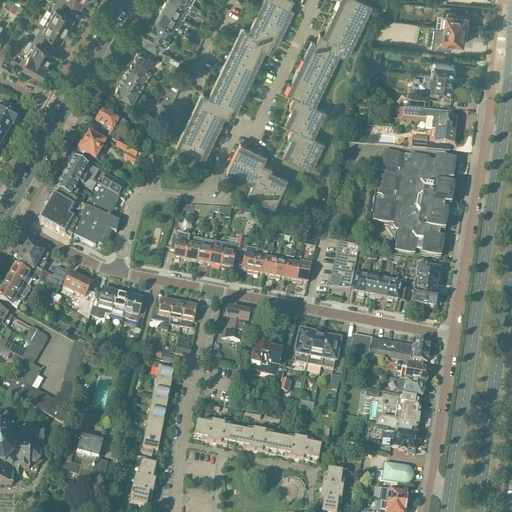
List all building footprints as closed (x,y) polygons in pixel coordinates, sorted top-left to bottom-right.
[(9,10),(15,1),(13,0),(8,0),(4,6),(9,10)] [(63,11),(66,6),(56,0),(55,0),(53,5),(53,6),(50,11),(52,12),(49,19),(68,30),(72,24),(70,23),(73,17),(63,11)] [(193,17),(196,12),(185,6),(175,0),(165,0),(162,7),(178,17),(183,19),(186,14),(188,13),(193,17)] [(193,0),(175,0),(185,6),(196,12),(198,8),(191,4),(193,0)] [(265,0),(250,32),(249,34),(242,31),(209,98),(208,100),(201,97),(178,146),(201,158),(221,115),(228,118),(232,109),(233,109),(262,49),(268,52),(272,42),(273,43),(290,8),(289,7),(292,0),(265,0)] [(346,54),(370,3),(363,0),(343,0),(326,36),(319,33),(315,42),(314,41),(289,94),(294,96),(289,105),(296,108),(287,125),(292,127),(287,136),(294,139),(285,157),(309,168),(320,145),(309,139),(322,113),(311,108),(339,51),(346,54)] [(14,13),(17,9),(21,12),(24,7),(15,1),(9,10),(14,13)] [(172,28),(178,17),(162,7),(155,19),(172,28)] [(437,25),(446,26),(446,28),(466,31),(469,16),(457,14),(457,12),(448,11),(448,15),(438,14),(437,25)] [(61,40),(64,34),(65,35),(68,30),(49,19),(45,25),(43,24),(40,29),(40,28),(36,35),(46,40),(50,34),(61,40)] [(155,19),(149,30),(166,40),(169,33),(175,36),(177,32),(172,28),(155,19)] [(450,49),(450,44),(452,44),(453,42),(464,44),(466,31),(446,28),(446,26),(437,25),(436,25),(433,46),(450,49)] [(180,28),(177,32),(184,36),(191,40),(194,35),(187,31),(186,32),(180,28)] [(166,40),(149,30),(142,42),(159,52),(166,40)] [(43,46),(46,40),(36,35),(33,40),(28,38),(21,49),(29,53),(47,64),(54,52),(43,46)] [(200,44),(191,40),(188,45),(196,50),(200,44)] [(13,45),(7,41),(1,51),(7,55),(13,45)] [(141,49),(140,49),(137,50),(132,59),(151,69),(154,65),(158,57),(149,52),(148,54),(141,50),(141,49)] [(39,77),(47,64),(29,53),(26,59),(23,57),(20,63),(34,71),(33,73),(39,77)] [(132,59),(126,69),(145,80),(151,69),(151,70),(151,69),(132,59)] [(181,60),(180,62),(178,66),(187,71),(189,65),(181,60)] [(432,71),(431,75),(452,78),(452,75),(453,75),(454,72),(455,72),(456,68),(454,67),(455,65),(436,62),(435,71),(432,71)] [(139,91),(145,80),(126,69),(120,80),(139,91)] [(451,82),(452,78),(431,75),(425,74),(424,79),(420,82),(420,87),(422,90),(432,91),(432,89),(451,92),(451,91),(452,89),(453,85),(452,83),(452,82),(451,82)] [(139,91),(120,80),(114,91),(132,101),(139,91)] [(180,86),(173,82),(170,88),(166,85),(162,91),(174,98),(180,86)] [(169,108),(174,98),(162,91),(159,96),(162,98),(159,102),(169,108)] [(169,108),(159,102),(153,113),(163,120),(169,108)] [(424,110),(425,103),(409,102),(408,109),(424,110)] [(0,119),(14,127),(20,116),(9,110),(10,108),(3,104),(3,105),(0,103),(0,119)] [(425,130),(436,131),(455,133),(455,127),(458,127),(458,121),(440,119),(440,113),(402,109),(401,116),(426,118),(425,130)] [(103,110),(99,117),(97,117),(96,120),(96,122),(96,123),(111,132),(107,138),(115,143),(126,124),(103,110)] [(10,134),(14,127),(0,119),(0,133),(6,137),(8,133),(10,134)] [(454,140),(455,133),(436,131),(435,145),(456,147),(456,140),(454,140)] [(78,148),(80,150),(79,152),(95,161),(105,144),(89,134),(83,144),(81,143),(78,148)] [(116,148),(127,154),(136,159),(139,153),(120,142),(116,148)] [(412,142),(411,150),(426,151),(427,143),(412,142)] [(356,151),(357,144),(348,143),(347,149),(356,151)] [(265,159),(238,145),(227,169),(256,183),(251,193),(275,205),(277,200),(281,194),(286,182),(269,174),(272,168),(263,163),(265,159)] [(395,253),(440,260),(447,214),(442,213),(443,207),(451,208),(454,188),(446,187),(447,180),(452,181),(455,161),(436,158),(435,164),(428,163),(429,159),(409,156),(408,162),(402,161),(403,156),(384,153),(380,173),(385,173),(385,178),(380,177),(373,223),(392,226),(393,220),(399,221),(403,228),(402,234),(398,233),(395,253)] [(142,163),(136,159),(127,154),(123,161),(139,170),(142,163)] [(69,170),(93,183),(99,172),(88,166),(88,167),(75,160),(69,170)] [(63,180),(77,188),(79,184),(93,192),(96,185),(93,183),(69,170),(63,180)] [(100,187),(101,188),(119,198),(125,187),(106,176),(100,187)] [(77,188),(63,180),(57,191),(76,202),(84,206),(88,199),(75,192),(77,188)] [(116,234),(124,201),(119,198),(101,188),(89,209),(87,208),(79,224),(73,237),(95,248),(97,245),(99,246),(98,248),(99,250),(102,251),(104,251),(105,249),(106,249),(113,233),(116,234)] [(57,191),(54,197),(49,206),(47,205),(44,210),(46,211),(39,223),(65,237),(72,240),(73,237),(79,224),(87,208),(84,206),(76,202),(57,191)] [(289,198),(281,194),(277,200),(286,204),(289,198)] [(174,216),(181,217),(184,208),(176,207),(174,216)] [(205,219),(207,207),(195,207),(194,213),(199,214),(199,218),(205,219)] [(218,215),(219,208),(207,207),(205,219),(211,220),(212,214),(218,215)] [(232,209),(231,209),(219,208),(218,215),(223,216),(223,218),(229,219),(232,209)] [(179,262),(179,261),(185,262),(190,238),(173,235),(170,251),(174,252),(173,259),(174,260),(174,261),(179,262)] [(237,247),(225,245),(220,268),(233,271),(236,251),(243,252),(245,240),(244,240),(244,238),(240,237),(240,239),(238,239),(237,247)] [(197,264),(201,240),(190,238),(185,262),(197,264)] [(303,245),(315,248),(317,242),(305,239),(303,245)] [(197,264),(208,266),(213,242),(201,240),(197,264)] [(252,276),(252,274),(255,257),(257,251),(246,249),(247,244),(249,244),(249,241),(245,240),(243,252),(245,252),(241,272),(247,273),(247,275),(252,276)] [(225,245),(213,242),(208,266),(220,268),(225,245)] [(351,287),(358,251),(359,247),(339,243),(333,276),(334,276),(334,277),(333,277),(332,277),(331,278),(331,279),(331,280),(330,281),(330,283),(330,284),(331,285),(331,286),(332,287),(333,287),(334,288),(335,288),(337,288),(338,287),(339,286),(340,286),(341,285),(341,284),(346,285),(351,287)] [(48,283),(48,282),(61,288),(68,275),(55,268),(51,277),(42,272),(46,265),(45,265),(49,257),(27,244),(17,262),(26,267),(24,269),(48,283)] [(252,274),(252,276),(258,277),(258,275),(263,276),(267,259),(268,254),(264,253),(262,253),(261,258),(255,257),(252,274)] [(263,276),(271,278),(270,279),(274,280),(277,261),(267,259),(263,276)] [(288,263),(277,261),(274,280),(279,281),(280,280),(285,281),(288,263)] [(437,284),(437,283),(438,283),(439,282),(440,282),(440,281),(440,280),(440,279),(440,278),(439,277),(438,277),(439,272),(428,270),(429,264),(418,262),(416,280),(437,284)] [(285,281),(290,282),(290,283),(296,284),(299,266),(288,263),(285,281)] [(15,266),(13,270),(11,270),(9,274),(9,276),(24,285),(28,279),(32,281),(35,281),(37,278),(15,266)] [(299,266),(296,284),(301,285),(302,284),(307,285),(311,268),(299,266)] [(362,274),(356,273),(352,293),(358,294),(358,296),(363,297),(363,295),(367,278),(362,277),(362,274)] [(63,289),(74,294),(81,280),(70,274),(63,289)] [(367,275),(367,278),(363,295),(369,297),(369,298),(375,299),(378,280),(373,279),(374,276),(367,275)] [(31,288),(24,285),(9,276),(6,281),(6,280),(3,282),(3,283),(3,286),(3,287),(18,296),(22,289),(26,292),(29,291),(31,288)] [(387,300),(390,282),(391,279),(384,278),(384,281),(378,280),(375,299),(381,300),(381,299),(387,300)] [(96,295),(89,293),(93,285),(82,280),(81,280),(74,294),(85,300),(83,304),(84,305),(79,316),(89,321),(89,318),(95,298),(94,298),(96,295)] [(395,283),(390,282),(387,300),(387,301),(392,302),(392,301),(398,302),(401,284),(401,282),(395,280),(395,283)] [(437,284),(416,280),(415,286),(417,287),(416,293),(437,296),(438,290),(436,289),(437,284)] [(24,299),(18,296),(3,287),(0,291),(0,300),(16,310),(20,303),(23,302),(24,299)] [(112,311),(117,294),(103,290),(100,300),(95,298),(89,318),(104,322),(106,315),(111,316),(111,315),(112,311)] [(402,290),(400,302),(406,304),(408,291),(402,290)] [(435,309),(435,306),(436,306),(437,305),(438,305),(438,304),(439,304),(439,303),(439,302),(438,301),(438,300),(437,299),(436,299),(437,296),(416,293),(414,292),(413,299),(415,299),(414,308),(423,309),(423,307),(435,309)] [(117,294),(112,311),(111,315),(123,319),(129,297),(117,294)] [(135,330),(141,331),(146,312),(141,310),(143,301),(129,297),(123,319),(127,320),(127,321),(137,324),(135,330)] [(163,300),(162,302),(161,302),(159,310),(154,309),(151,322),(163,324),(161,331),(167,333),(168,326),(168,325),(173,304),(167,303),(168,301),(163,300)] [(185,306),(173,304),(168,325),(168,326),(180,329),(185,306)] [(191,330),(191,331),(192,325),(193,325),(196,308),(185,306),(180,329),(191,331),(191,330)] [(12,318),(0,310),(0,326),(6,329),(12,318)] [(224,331),(223,339),(226,340),(240,343),(244,323),(247,324),(249,314),(229,310),(227,320),(230,320),(227,332),(224,331)] [(0,347),(6,351),(8,352),(11,346),(6,344),(7,343),(0,340),(6,329),(0,326),(0,347)] [(24,340),(31,344),(34,340),(38,333),(31,329),(24,340)] [(296,355),(295,363),(308,366),(313,336),(314,335),(299,332),(297,345),(296,345),(294,352),(296,352),(295,355),(296,355)] [(46,337),(38,333),(34,340),(45,346),(47,342),(46,337)] [(328,339),(325,338),(313,336),(308,366),(322,369),(328,339)] [(346,352),(350,353),(351,346),(359,347),(358,354),(374,358),(374,353),(372,353),(373,347),(371,347),(372,340),(353,337),(353,341),(347,340),(346,352)] [(335,363),(336,363),(340,340),(333,338),(332,339),(328,339),(322,369),(333,371),(335,363)] [(41,353),(45,346),(34,340),(31,344),(30,346),(41,353)] [(75,344),(83,348),(85,344),(78,340),(75,344)] [(390,361),(398,362),(408,364),(409,364),(412,347),(372,340),(371,347),(373,347),(372,353),(374,353),(374,358),(390,361)] [(412,347),(409,364),(410,365),(411,361),(427,363),(430,343),(416,341),(415,347),(412,347)] [(74,343),(71,352),(83,355),(85,349),(83,348),(75,344),(74,343)] [(282,381),(285,369),(279,367),(279,366),(281,353),(268,351),(268,347),(259,345),(256,359),(252,358),(251,367),(259,369),(260,367),(267,369),(266,372),(275,375),(274,383),(281,385),(282,381)] [(30,346),(26,353),(37,360),(41,353),(30,346)] [(189,359),(191,349),(177,346),(175,356),(189,359)] [(350,353),(358,354),(359,347),(351,346),(350,353)] [(8,352),(6,351),(0,347),(0,355),(8,360),(11,354),(8,352)] [(113,355),(128,359),(130,353),(115,348),(113,355)] [(82,361),(83,355),(71,352),(70,358),(82,361)] [(33,367),(37,360),(26,353),(22,360),(24,361),(25,362),(33,367)] [(214,363),(221,359),(218,353),(211,357),(214,363)] [(162,362),(175,366),(177,359),(164,355),(162,362)] [(18,371),(24,361),(22,360),(14,356),(12,361),(14,368),(18,371)] [(70,358),(68,363),(80,367),(82,361),(70,358)] [(6,395),(23,405),(32,389),(42,372),(33,367),(25,362),(6,395)] [(408,364),(398,362),(396,372),(401,373),(400,380),(424,384),(426,384),(427,383),(427,380),(427,377),(425,377),(426,372),(421,372),(422,366),(410,365),(409,364),(408,364)] [(78,372),(80,367),(68,363),(67,369),(78,372)] [(158,368),(156,378),(172,382),(174,371),(158,368)] [(67,369),(65,375),(77,378),(78,372),(67,369)] [(75,384),(77,378),(65,375),(63,381),(75,384)] [(336,392),(339,378),(332,377),(329,390),(336,392)] [(170,392),(172,382),(156,378),(154,388),(170,392)] [(424,386),(424,384),(400,380),(399,380),(397,393),(422,399),(423,392),(425,391),(426,388),(424,386)] [(63,381),(62,386),(74,390),(75,384),(63,381)] [(281,385),(279,392),(287,394),(290,383),(282,381),(281,385)] [(73,391),(74,390),(62,386),(60,392),(72,396),(73,391)] [(168,402),(170,392),(154,388),(152,399),(168,402)] [(43,395),(38,392),(32,389),(23,405),(28,408),(34,411),(39,414),(63,428),(68,409),(70,401),(58,398),(58,399),(55,402),(48,398),(43,395)] [(60,394),(58,398),(70,401),(71,397),(72,396),(60,392),(60,394)] [(416,435),(418,425),(421,426),(422,419),(419,419),(420,408),(421,401),(401,398),(400,405),(404,406),(402,420),(392,418),(391,429),(396,430),(396,431),(416,435)] [(166,412),(168,402),(152,399),(150,409),(166,412)] [(314,405),(300,402),(299,409),(312,412),(314,405)] [(164,422),(166,412),(150,409),(148,419),(164,422)] [(392,418),(381,417),(376,420),(375,426),(391,429),(392,418)] [(162,432),(164,422),(148,419),(146,429),(162,432)] [(235,446),(238,432),(230,430),(230,427),(206,422),(205,425),(197,424),(194,438),(202,440),(202,443),(226,448),(227,445),(235,446)] [(0,486),(12,487),(12,478),(13,478),(18,478),(18,471),(29,472),(29,469),(36,469),(42,463),(43,433),(13,432),(13,428),(0,427),(0,486)] [(144,439),(160,442),(162,432),(146,429),(144,439)] [(276,454),(279,439),(271,438),(272,435),(247,430),(246,433),(238,432),(235,446),(243,448),(243,451),(268,456),(268,453),(276,454)] [(104,476),(104,473),(105,474),(108,464),(98,461),(103,444),(82,438),(83,435),(73,432),(62,471),(78,476),(76,482),(78,486),(88,488),(90,481),(102,484),(104,476)] [(398,450),(398,452),(404,453),(404,455),(414,456),(415,453),(414,452),(415,444),(416,443),(417,440),(416,439),(416,437),(383,432),(381,447),(398,450)] [(279,439),(276,454),(285,456),(284,459),(309,464),(309,461),(318,462),(321,448),(312,446),(313,443),(288,438),(288,441),(279,439)] [(158,452),(160,442),(144,439),(142,449),(153,451),(158,452)] [(153,451),(142,449),(139,448),(137,453),(152,457),(153,451)] [(151,460),(136,457),(135,461),(142,463),(140,472),(137,471),(131,496),(134,497),(132,505),(146,509),(148,500),(151,501),(157,476),(154,476),(156,467),(150,466),(151,460)] [(397,486),(397,482),(405,484),(406,484),(408,483),(409,483),(410,482),(411,481),(412,479),(412,477),(412,476),(412,475),(412,474),(412,473),(411,472),(410,471),(409,471),(408,470),(407,470),(386,467),(385,473),(376,472),(374,483),(397,486)] [(323,480),(320,504),(323,505),(321,511),(336,511),(337,507),(340,507),(344,483),(341,482),(342,473),(327,471),(326,480),(323,480)] [(379,503),(382,504),(406,508),(406,507),(407,506),(408,503),(408,501),(407,499),(407,498),(407,494),(403,493),(404,492),(381,489),(379,503)] [(113,496),(101,492),(97,504),(110,508),(113,496)]
